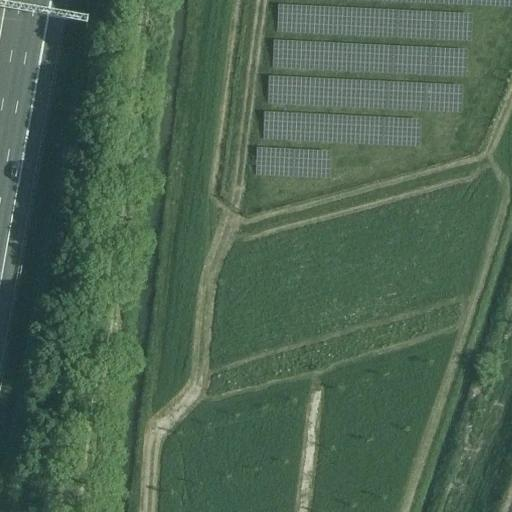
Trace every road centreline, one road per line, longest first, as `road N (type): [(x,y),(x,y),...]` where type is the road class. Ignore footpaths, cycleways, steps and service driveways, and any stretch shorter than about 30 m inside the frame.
road 1 (track): [(261,0),(233,210),(206,282),(194,393),(151,437),(147,511)]
road 2 (track): [(85,511),(147,0)]
road 3 (motorway): [(0,154),(27,0)]
